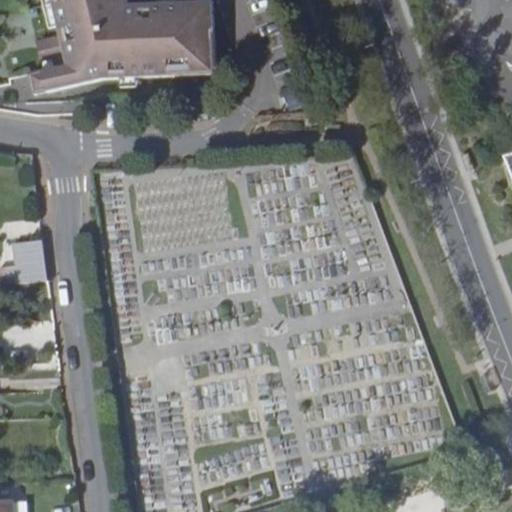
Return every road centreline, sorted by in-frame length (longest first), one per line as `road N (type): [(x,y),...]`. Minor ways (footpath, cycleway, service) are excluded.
road 1 (residential): [(99,511),(65,257),(63,149)]
road 2 (residential): [(391,0),(511,331)]
road 3 (residential): [(63,149),(214,137),(250,108),(260,74),(230,0)]
